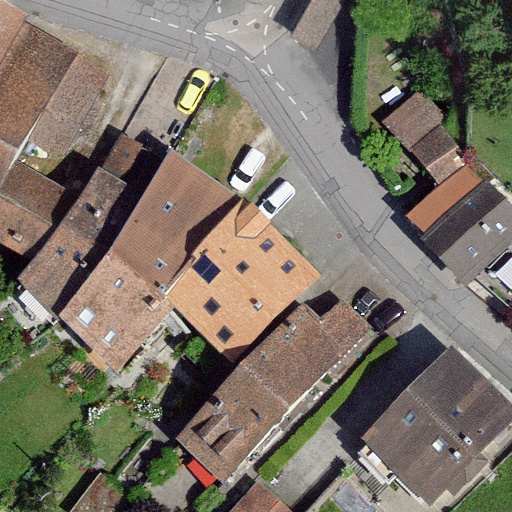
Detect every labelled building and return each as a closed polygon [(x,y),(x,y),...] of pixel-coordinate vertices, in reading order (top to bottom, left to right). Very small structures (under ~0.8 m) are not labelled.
[(0,256),(25,269),(79,207),(12,174),(55,85),(0,58),(0,256)] [(473,169),(442,134),(412,160),(443,195),(473,169)] [(93,183),(79,207),(25,269),(7,292),(51,333),(161,167),(141,156),(117,194),(93,183)] [(239,216),(161,167),(51,333),(111,391),(162,322),(239,216)] [(491,189),(473,169),(443,195),(405,229),(423,249),(491,189)] [(511,213),(491,189),(423,249),(469,293),(509,253),(511,256),(511,286),(502,298),(511,306),(511,213)] [(315,291),(239,216),(162,322),(224,378),(315,291)] [(318,338),(297,318),(180,445),(230,492),(373,337),(344,309),(318,338)] [(448,511),(511,442),(511,422),(451,367),(365,461),(420,511),(448,511)] [(287,511),(259,486),(236,511),(287,511)]
